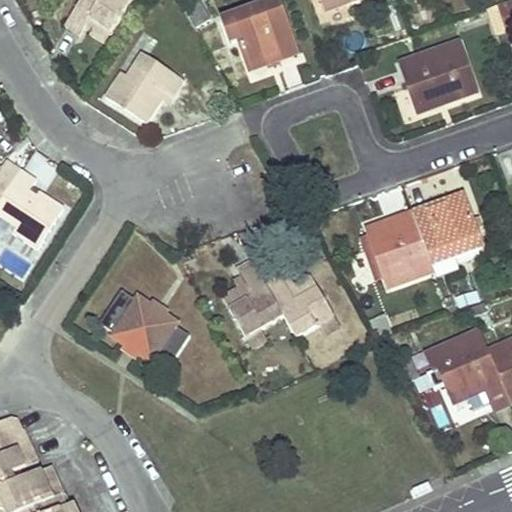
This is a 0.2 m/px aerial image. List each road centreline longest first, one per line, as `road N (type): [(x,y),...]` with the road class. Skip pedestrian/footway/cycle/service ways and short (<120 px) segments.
road 1 (residential): [(376,174),(343,97),(288,113),(275,121),(277,134),(305,187),(326,195)]
road 2 (residential): [(23,381),(43,320),(130,179)]
road 3 (residential): [(130,179),(67,141),(0,43)]
road 4 (residential): [(23,381),(82,408),(101,426),(148,511)]
road 5 (residential): [(376,174),(511,125)]
road 6 (residential): [(130,179),(241,130)]
